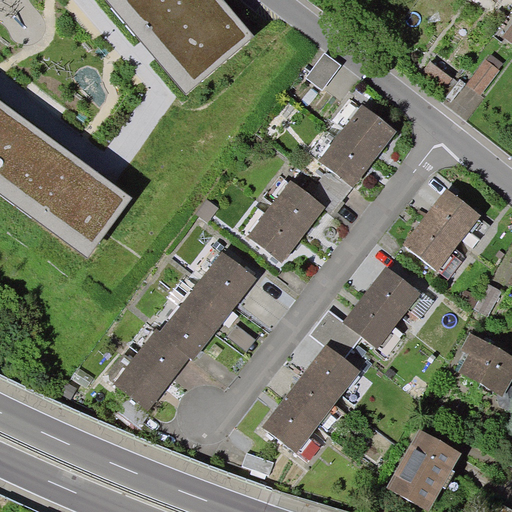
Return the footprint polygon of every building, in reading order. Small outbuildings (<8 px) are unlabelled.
[(224,0),(108,0),(150,50),(186,93),(255,36),(224,0)] [(511,23),(503,36),(511,42),(511,23)] [(341,65),(325,52),(305,77),(322,90),(341,65)] [(487,60),(499,69),(503,63),(491,54),(487,60)] [(486,59),(467,83),(481,94),(500,69),(499,69),(487,60),(486,59)] [(452,77),(431,61),(422,73),(444,89),(452,77)] [(0,192),(89,258),(132,198),(87,167),(0,101),(0,192)] [(397,131),(362,105),(338,135),(374,162),(397,131)] [(338,135),(319,160),(353,187),(374,162),(338,135)] [(325,207),(291,180),(268,210),(302,237),(325,207)] [(482,215),(447,188),(423,218),(458,245),(482,215)] [(302,237),(268,210),(248,236),(282,263),(302,237)] [(423,218),(403,244),(438,271),(458,245),(423,218)] [(256,278),(222,252),(198,283),(232,309),(256,278)] [(421,293),(387,266),(365,293),(401,320),(421,293)] [(232,309),(198,283),(179,308),(213,334),(232,309)] [(502,291),(488,283),(480,297),(473,309),(488,317),(502,291)] [(480,297),(463,289),(457,300),(473,309),(480,297)] [(401,320),(365,293),(344,321),(343,323),(363,337),(379,349),(401,320)] [(213,334),(179,308),(160,331),(191,357),(194,359),(213,334)] [(344,321),(329,310),(309,336),(324,347),(327,344),(346,359),(363,337),(343,323),(344,321)] [(256,339),(238,325),(229,336),(248,350),(256,339)] [(160,331),(157,329),(133,359),(168,386),(191,357),(160,331)] [(511,380),(511,356),(470,333),(461,350),(469,354),(459,372),(503,396),(511,380)] [(324,347),(303,375),(337,402),(362,371),(346,359),(327,344),(324,347)] [(168,386),(133,359),(113,384),(148,411),(168,386)] [(337,402),(303,375),(281,402),(316,429),(337,402)] [(281,402),(262,427),(297,453),(316,429),(281,402)] [(462,453),(420,429),(387,488),(429,511),(443,487),(452,470),(462,453)] [(269,475),(274,462),(247,453),(242,466),(269,475)] [(446,488),(455,472),(452,470),(443,487),(446,488)]
